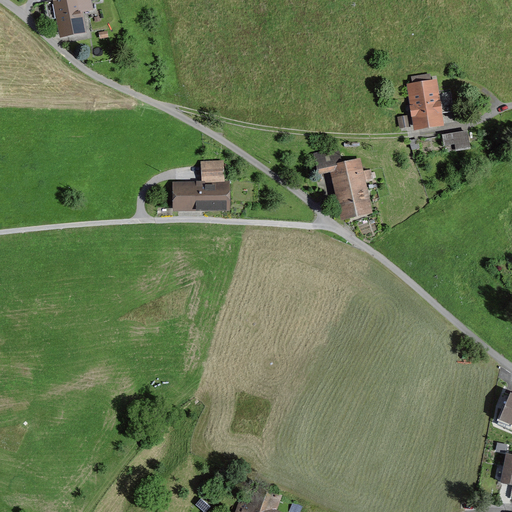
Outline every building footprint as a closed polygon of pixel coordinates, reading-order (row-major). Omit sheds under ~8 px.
[(55,0),(63,38),(86,33),(82,12),(92,10),(90,0),(55,0)] [(414,86),(409,87),(416,130),(444,125),(437,82),(431,83),(430,76),(413,78),(414,86)] [(467,135),(445,138),(447,152),(469,148),(467,135)] [(340,154),(316,160),(321,182),(333,179),(344,220),(373,213),(359,160),(343,165),(340,154)] [(203,164),(203,184),(224,183),(224,163),(203,164)] [(230,210),(229,183),(224,183),(203,184),(175,185),(175,212),(230,210)] [(511,400),(503,421),(511,424),(511,400)] [(510,453),(511,445),(499,442),(497,450),(510,453)] [(511,458),(508,458),(503,483),(511,484),(511,458)] [(274,511),(280,497),(253,488),(248,505),(242,503),(238,511),(274,511)]
